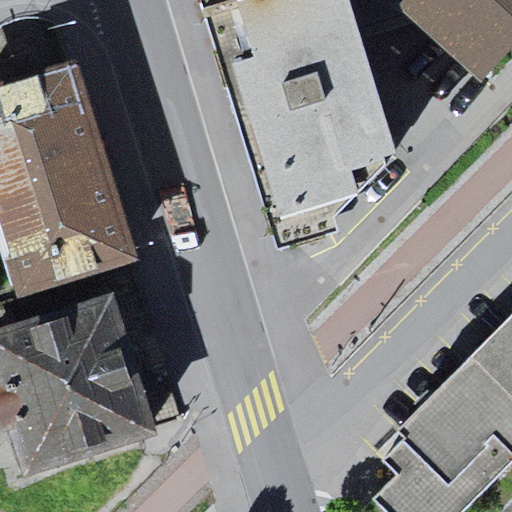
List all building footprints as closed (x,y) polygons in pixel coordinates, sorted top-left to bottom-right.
[(213,0),(282,206),(409,163),(354,0),(213,0)] [(511,0),(411,0),(402,10),(482,83),(511,50),(511,0)] [(0,82),(0,246),(16,298),(130,265),(73,61),(0,82)] [(0,333),(0,419),(17,477),(151,437),(111,301),(0,333)] [(511,336),(349,500),(361,511),(497,511),(511,497),(511,336)]
